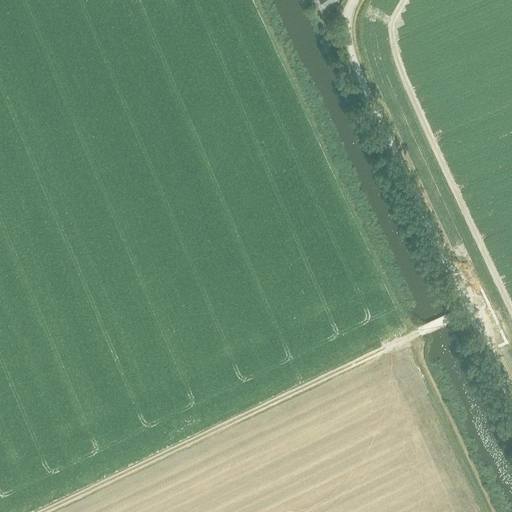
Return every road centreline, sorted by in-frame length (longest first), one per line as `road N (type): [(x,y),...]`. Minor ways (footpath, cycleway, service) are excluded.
road 1 (track): [(41,511),(417,332)]
road 2 (unclassified): [(468,308),(354,63),(346,20),(354,0)]
